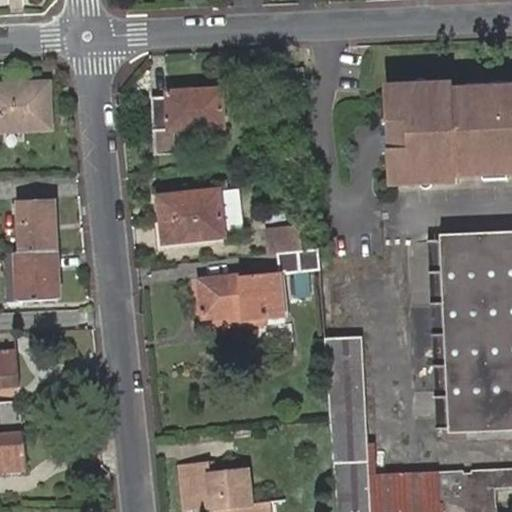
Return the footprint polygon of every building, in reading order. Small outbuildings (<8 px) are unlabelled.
[(306,71),(286,72),(288,88),(307,87),(306,71)] [(415,89),(408,89),(409,96),(434,95),(434,88),(428,88),(428,87),(427,85),(425,84),(423,83),(421,83),(419,84),(417,84),(416,86),(415,88),(415,89)] [(489,92),(490,97),(511,96),(511,90),(507,91),(507,89),(507,87),(505,85),(504,85),(503,84),(501,84),(498,85),(496,86),(495,87),(495,89),(495,92),(489,92)] [(33,92),(33,85),(0,85),(0,136),(50,135),(49,91),(33,92)] [(483,177),(507,176),(511,175),(511,96),(490,97),(470,98),(466,98),(466,94),(434,95),(409,96),(408,89),(387,90),(389,123),(391,157),(392,188),(421,187),(435,186),(457,186),(456,178),(483,177)] [(207,93),(169,93),(169,98),(153,99),(155,156),(175,155),(174,130),(209,128),(207,93)] [(384,158),(391,157),(389,123),(382,124),(384,158)] [(507,183),(507,176),(483,177),(483,185),(507,183)] [(435,188),(435,186),(421,187),(421,188),(422,191),(424,192),(426,194),(429,194),(431,194),(433,192),(434,190),(435,188)] [(220,194),(220,192),(160,198),(165,244),(224,236),(224,232),(220,199),(220,194)] [(220,194),(220,199),(224,232),(243,230),(239,192),(220,194)] [(48,252),(58,251),(55,204),(22,204),(25,253),(48,252)] [(304,230),(307,250),(325,248),(323,228),(304,230)] [(267,234),(269,255),(277,255),(304,252),(304,250),(302,234),(301,231),(267,234)] [(511,237),(442,241),(450,429),(511,426),(511,237)] [(437,430),(450,429),(442,241),(428,242),(437,430)] [(320,261),(320,260),(319,250),(304,252),(277,255),(279,275),(321,272),(320,261)] [(59,276),(58,251),(48,252),(49,277),(59,276)] [(25,253),(19,254),(22,301),(60,300),(59,276),(49,277),(48,252),(25,253)] [(19,254),(4,254),(6,302),(22,301),(19,254)] [(284,321),(279,275),(202,282),(205,319),(230,317),(244,315),(245,325),(284,321)] [(244,315),(230,317),(231,327),(245,325),(244,315)] [(501,511),(500,489),(511,488),(511,468),(472,471),(472,475),(468,475),(468,472),(440,474),(373,479),(361,339),(326,341),(332,421),(339,511),(501,511)] [(0,376),(21,375),(20,353),(0,354),(0,376)] [(0,376),(0,389),(22,388),(21,375),(0,376)] [(1,436),(0,421),(0,473),(28,472),(26,434),(1,436)] [(272,511),(266,511),(265,503),(257,505),(253,504),(249,472),(214,475),(212,467),(185,470),(190,509),(210,508),(209,500),(208,487),(214,485),(216,499),(218,499),(219,511),(272,511)] [(209,500),(216,499),(214,485),(208,487),(209,500)] [(272,511),(275,511),(275,503),(265,503),(266,511),(272,511)]
